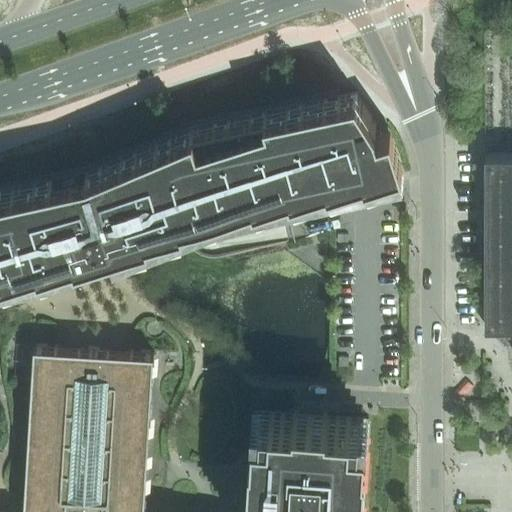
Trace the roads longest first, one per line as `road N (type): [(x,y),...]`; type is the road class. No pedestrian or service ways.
road 1 (unclassified): [(418,116),(430,154),(431,511)]
road 2 (primary): [(0,96),(260,4)]
